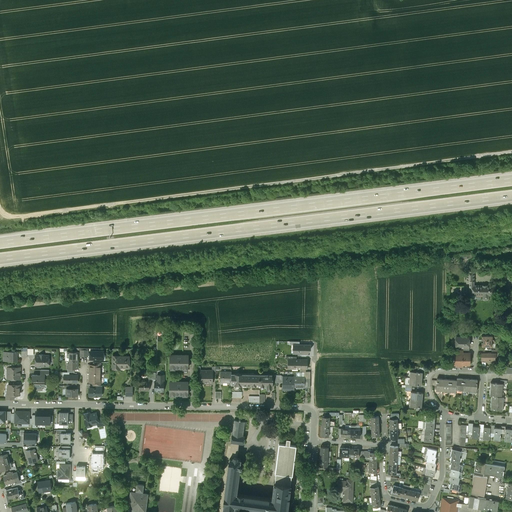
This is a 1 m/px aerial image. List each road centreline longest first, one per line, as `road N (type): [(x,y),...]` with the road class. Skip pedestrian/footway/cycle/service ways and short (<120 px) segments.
road 1 (track): [(511,154),(11,216),(0,209)]
road 2 (motorway): [(0,260),(511,195)]
road 3 (motorway): [(511,178),(0,241)]
road 4 (residential): [(307,407),(83,405)]
road 5 (residential): [(444,413),(441,475),(427,504),(386,496),(384,444)]
road 6 (residential): [(481,417),(483,378),(475,370),(430,372),(430,396),(444,413)]
